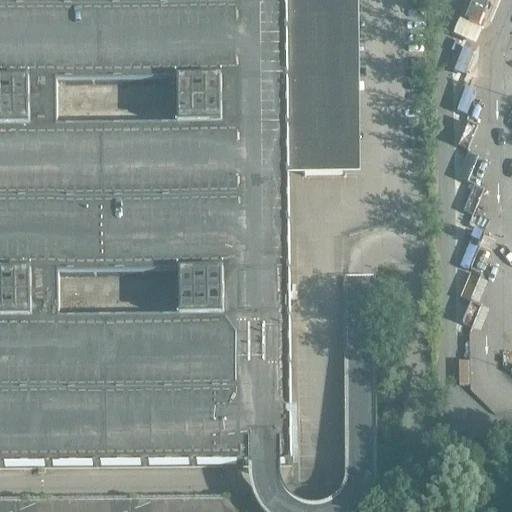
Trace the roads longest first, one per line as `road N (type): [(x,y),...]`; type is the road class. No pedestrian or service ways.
road 1 (unknown): [(322,259),(317,437)]
road 2 (unknown): [(393,182),(327,211),(322,259)]
